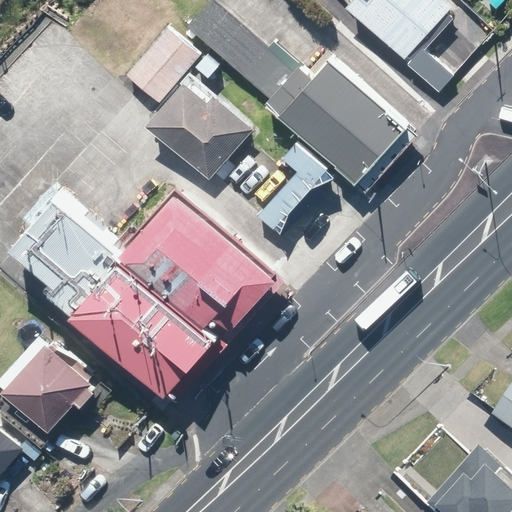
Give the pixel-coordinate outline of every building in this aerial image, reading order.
[(300,0),(217,0),(197,23),(366,181),(421,122),(343,50),(326,68),(314,57),(337,33),(300,0)] [(458,0),(361,0),(359,3),(417,58),(414,61),(445,91),(472,62),(442,34),(456,19),(452,15),(462,4),(458,0)] [(177,25),(135,71),(165,99),(207,53),(177,25)] [(215,52),(205,64),(217,73),(227,62),(215,52)] [(202,78),(161,120),(218,176),(265,128),(226,89),(220,96),(202,78)] [(306,141),(295,154),(307,164),(267,210),(284,226),(336,167),(306,141)] [(12,236),(53,276),(47,283),(69,304),(71,301),(160,386),(272,270),(174,177),(115,238),(61,186),(12,236)] [(109,384),(103,381),(107,376),(62,336),(20,383),(66,424),(89,397),(93,401),(109,384)] [(511,381),(490,415),(511,428),(511,381)] [(0,479),(35,442),(0,409),(0,479)] [(511,511),(511,475),(477,443),(422,502),(432,511),(511,511)]
